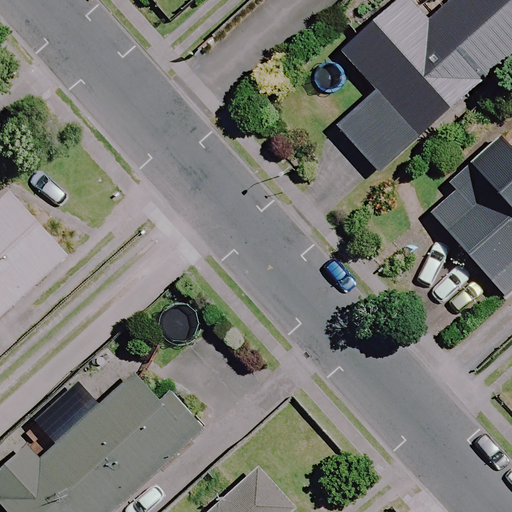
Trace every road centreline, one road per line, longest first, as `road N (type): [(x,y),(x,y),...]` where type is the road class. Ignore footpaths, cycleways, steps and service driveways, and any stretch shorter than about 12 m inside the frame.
road 1 (residential): [(146,119),(504,511)]
road 2 (residential): [(146,119),(297,0)]
road 3 (residential): [(38,0),(146,119)]
